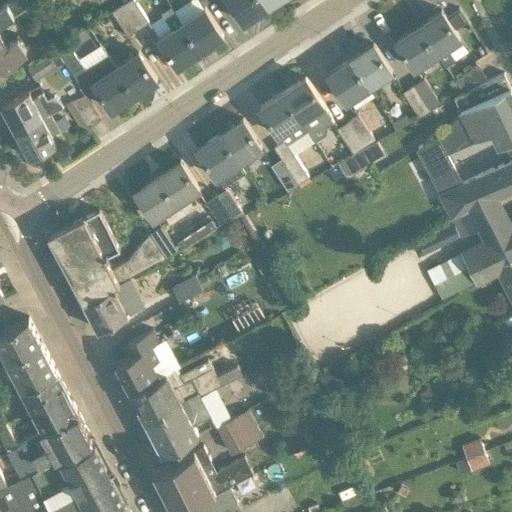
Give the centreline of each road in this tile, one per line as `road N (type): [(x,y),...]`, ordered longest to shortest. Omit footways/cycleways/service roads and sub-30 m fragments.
road 1 (residential): [(24,213),(349,0)]
road 2 (residential): [(157,511),(26,258),(24,213)]
